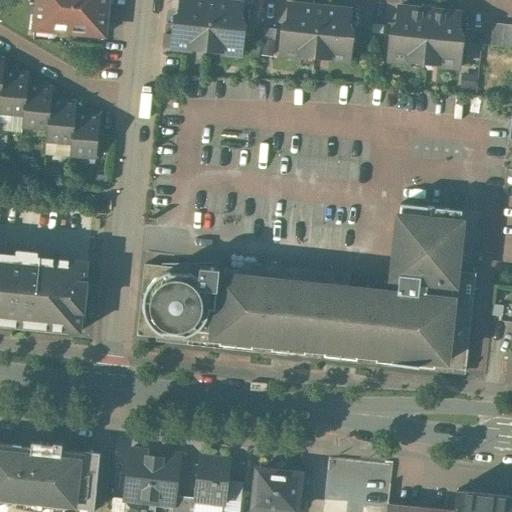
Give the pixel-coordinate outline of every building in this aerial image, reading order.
[(107,0),(37,0),(35,22),(52,23),(51,30),(88,34),(89,27),(105,28),(107,0)] [(218,0),(180,0),(179,14),(174,18),(171,48),(192,50),(193,46),(197,42),(217,44),(221,49),(220,53),(242,55),(245,25),(241,21),(243,3),(218,1),(218,0)] [(327,6),(313,5),(313,6),(289,4),(287,21),(283,24),(279,55),(301,57),(301,53),(306,49),(315,50),(314,60),(315,60),(316,50),(325,51),(329,55),(328,60),(350,62),(353,32),(349,27),(351,10),(326,7),(327,6)] [(423,9),(398,7),(396,24),(391,29),(387,60),(410,63),(410,58),(415,54),(424,55),(422,65),(424,65),(425,55),(434,56),(438,61),(437,66),(460,68),(463,36),(459,31),(460,13),(436,10),(436,9),(423,8),(423,9)] [(505,24),(493,23),(491,46),(502,47),(505,24)] [(511,24),(505,24),(502,47),(511,48),(511,24)] [(29,73),(4,71),(1,100),(0,100),(0,112),(24,114),(25,114),(28,85),(29,73)] [(53,88),(28,85),(25,114),(24,114),(23,126),(47,129),(49,129),(52,100),(53,88)] [(76,102),(52,100),(49,129),(47,129),(46,140),(71,143),(73,143),(75,114),(76,102)] [(100,116),(75,114),(73,143),(71,143),(70,155),(97,157),(100,116)] [(296,280),(219,272),(219,268),(200,266),(200,270),(145,264),(137,335),(466,371),(476,273),(474,273),(471,299),(452,297),(462,210),(400,203),(393,275),(399,275),(397,291),(309,282),(310,278),(297,276),(296,280)] [(0,252),(0,323),(5,324),(20,326),(27,255),(0,252)] [(57,258),(27,255),(20,326),(50,329),(80,332),(87,261),(57,258)] [(53,444),(31,441),(30,453),(0,450),(0,501),(68,508),(68,506),(94,509),(101,452),(86,450),(85,459),(61,457),(63,443),(53,442),(53,444)] [(147,499),(149,499),(154,457),(148,456),(148,451),(130,449),(124,499),(124,500),(125,500),(142,502),(147,499)] [(161,457),(154,457),(149,499),(152,499),(155,504),(173,506),(174,506),(175,496),(180,455),(162,453),(161,457)] [(390,455),(331,453),(329,501),(388,503),(390,455)] [(231,460),(214,458),(213,465),(199,464),(195,498),(195,500),(196,500),(226,503),(231,460)] [(301,474),(258,470),(254,508),(290,511),(296,511),(301,474)] [(510,511),(511,497),(456,491),(453,511),(510,511)] [(185,511),(187,497),(175,496),(174,506),(173,506),(172,511),(185,511)] [(124,499),(112,497),(110,511),(123,511),(125,500),(124,500),(124,499)] [(195,498),(187,497),(185,511),(195,511),(196,500),(195,500),(195,498)]
